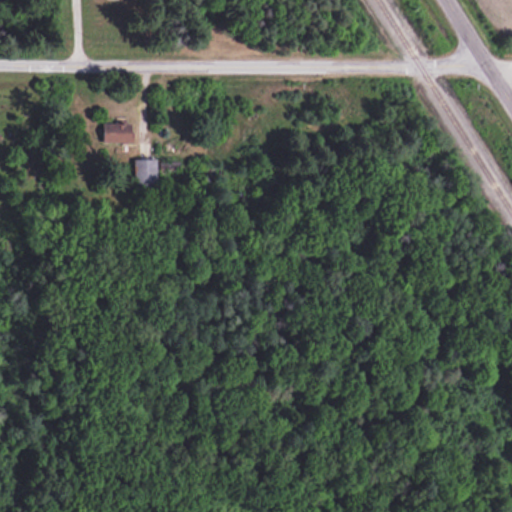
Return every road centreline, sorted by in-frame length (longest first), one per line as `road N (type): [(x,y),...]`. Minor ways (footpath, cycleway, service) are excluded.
road 1 (residential): [(0,66),(511,70)]
road 2 (tertiary): [(446,0),(511,103)]
